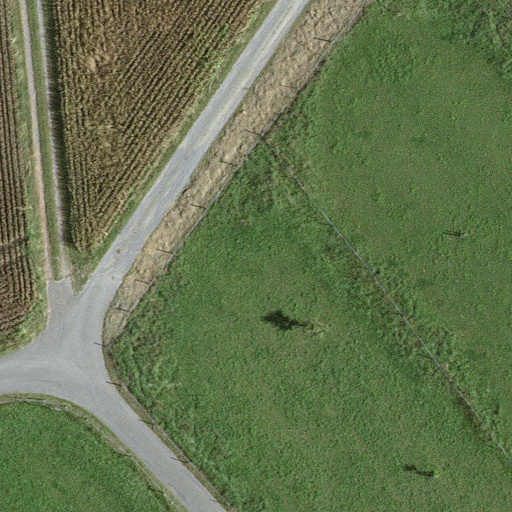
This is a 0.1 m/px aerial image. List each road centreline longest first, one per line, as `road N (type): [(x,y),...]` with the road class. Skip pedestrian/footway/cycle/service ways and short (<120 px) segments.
road 1 (track): [(304,0),(67,355)]
road 2 (track): [(35,0),(67,355)]
